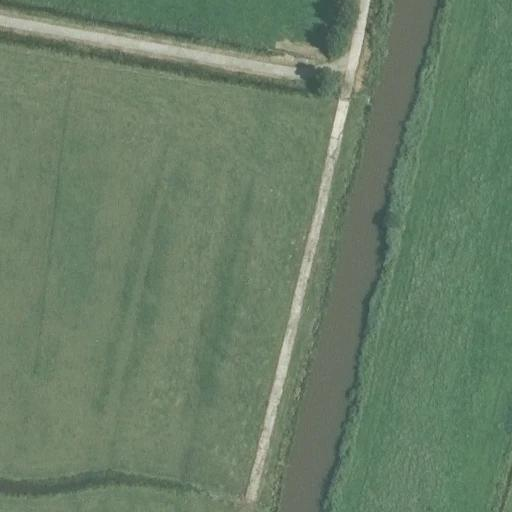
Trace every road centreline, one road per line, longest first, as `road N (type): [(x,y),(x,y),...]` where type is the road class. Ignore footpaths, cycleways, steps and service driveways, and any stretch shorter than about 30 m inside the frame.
road 1 (track): [(250,502),(353,60)]
road 2 (track): [(366,0),(353,60),(296,73),(0,21)]
